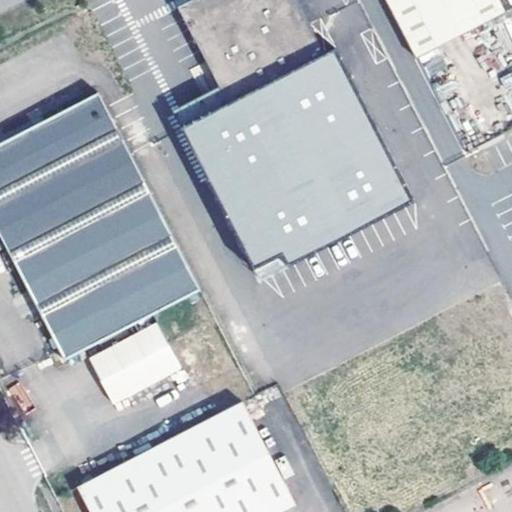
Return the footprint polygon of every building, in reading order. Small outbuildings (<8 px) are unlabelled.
[(450,270),(391,156),(374,166),(317,57),(325,53),(296,0),(188,0),(177,6),(220,91),(207,98),(214,110),(175,129),(290,352),(450,270)] [(384,0),(413,55),(503,9),(498,0),(384,0)] [(374,166),(391,156),(334,47),(325,53),(317,57),(374,166)] [(200,289),(99,92),(0,143),(0,233),(65,359),(200,289)] [(87,357),(112,405),(181,369),(156,321),(87,357)] [(77,486),(90,511),(278,511),(295,504),(242,401),(77,486)]
